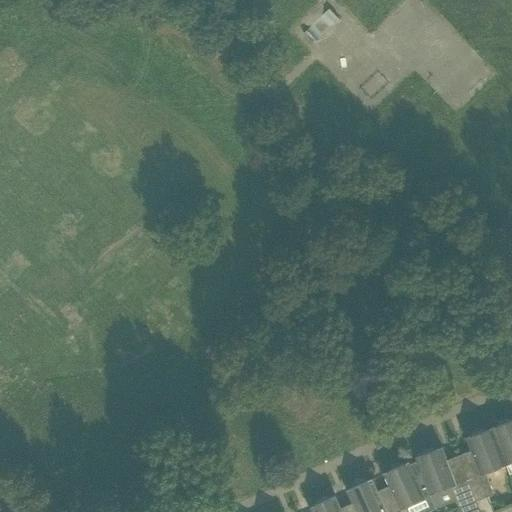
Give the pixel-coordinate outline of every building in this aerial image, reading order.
[(511,419),(505,419),(500,421),(496,425),(491,427),(505,465),(511,462),(511,419)] [(470,450),(458,455),(476,500),(493,494),(485,473),(505,465),(491,427),(486,429),(480,428),(474,430),(471,435),(465,437),(470,450)] [(420,455),(414,457),(418,466),(428,493),(429,494),(450,486),(458,507),(456,511),(466,511),(464,505),(476,500),(458,455),(446,460),(441,447),(435,449),(429,448),(424,450),(420,455)] [(388,486),(377,491),(386,511),(407,511),(405,507),(423,498),(425,497),(424,495),(428,493),(418,466),(412,468),(408,461),(403,463),(397,463),(392,465),(389,467),(388,470),(382,473),(388,486)] [(386,511),(377,491),(371,478),(366,480),(360,480),(354,482),(351,487),(346,490),(351,503),(340,508),(341,511),(386,511)] [(341,511),(340,508),(334,495),(329,497),(323,497),(318,499),(314,504),(309,507),(311,511),(341,511)]
